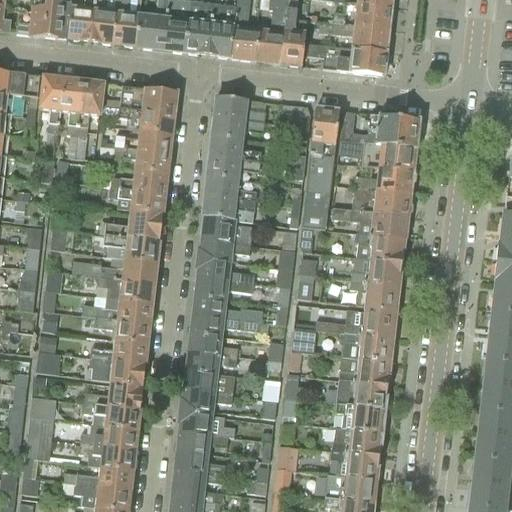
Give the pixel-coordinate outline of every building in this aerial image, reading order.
[(11,13),(12,0),(0,0),(0,11),(4,12),(11,13)] [(30,37),(29,39),(65,43),(69,8),(59,7),(59,3),(36,0),(33,0),(33,10),(32,15),(30,37)] [(70,0),(69,8),(65,43),(88,46),(92,0),(70,0)] [(92,0),(88,46),(111,48),(114,16),(115,1),(115,0),(92,0)] [(114,16),(111,48),(134,51),(138,17),(140,0),(115,0),(115,1),(114,16)] [(229,62),(252,65),(255,32),(246,31),(249,0),(236,0),(235,11),(229,62)] [(255,32),(252,65),(278,68),(285,13),(286,3),(286,0),(268,0),(268,1),(267,14),(271,14),(269,33),(255,32)] [(267,14),(268,1),(258,0),(257,12),(267,14)] [(286,0),(285,13),(295,14),(297,1),(286,0)] [(344,6),(355,8),(389,12),(390,0),(334,0),(333,5),(344,6)] [(134,51),(161,54),(167,3),(157,2),(155,19),(138,17),(134,51)] [(161,54),(184,57),(190,5),(167,3),(161,54)] [(184,57),(206,59),(212,8),(190,5),(184,57)] [(332,18),(331,28),(387,34),(388,23),(390,22),(391,16),(389,14),(389,12),(355,8),(344,6),(342,19),(332,18)] [(206,59),(229,62),(235,11),(212,8),(206,59)] [(285,13),(278,68),(300,70),(305,25),(294,24),(295,14),(285,13)] [(318,27),(317,36),(330,38),(331,28),(318,27)] [(352,40),(350,52),(384,56),(384,53),(387,52),(387,47),(385,44),(387,34),(331,28),(330,38),(352,40)] [(307,51),(306,60),(322,62),(321,73),(377,79),(382,75),(384,58),(384,56),(350,52),(330,50),(308,47),(307,51)] [(0,97),(11,99),(11,100),(22,101),(22,100),(36,102),(38,80),(0,76),(0,97)] [(57,130),(59,117),(62,83),(42,81),(38,114),(49,115),(47,128),(57,130)] [(62,83),(59,117),(67,118),(66,131),(78,132),(83,85),(62,83)] [(83,85),(78,132),(86,133),(88,120),(100,122),(101,108),(104,88),(83,85)] [(118,110),(118,112),(173,118),(175,99),(172,96),(121,90),(119,105),(118,110)] [(0,118),(9,119),(11,100),(11,99),(0,97),(0,118)] [(214,104),(212,122),(263,128),(264,120),(264,117),(265,107),(247,104),(219,101),(214,104)] [(105,103),(104,110),(118,112),(118,110),(119,105),(105,103)] [(280,108),(277,129),(287,130),(307,133),(309,120),(306,113),(306,111),(289,109),(280,108)] [(26,112),(25,121),(33,122),(34,113),(26,112)] [(140,125),(138,135),(170,138),(173,118),(118,112),(117,123),(140,125)] [(314,112),(300,230),(312,232),(324,233),(333,148),(334,149),(338,115),(314,112)] [(354,117),(342,116),(339,144),(350,146),(354,117)] [(0,139),(7,140),(9,119),(0,118),(0,139)] [(351,138),(350,146),(380,149),(382,149),(384,150),(414,153),(414,149),(417,129),(413,124),(394,122),(368,119),(368,125),(368,126),(362,126),(361,132),(367,133),(366,139),(351,138)] [(25,121),(24,131),(32,131),(33,122),(25,121)] [(212,122),(210,141),(243,144),(244,135),(262,137),(263,128),(212,122)] [(47,128),(46,137),(56,138),(57,130),(47,128)] [(307,133),(287,130),(285,142),(306,144),(307,133)] [(66,131),(65,139),(69,139),(77,140),(78,132),(66,131)] [(78,132),(77,140),(85,141),(86,133),(78,132)] [(115,142),(114,152),(168,158),(170,138),(138,135),(137,144),(115,142)] [(69,139),(66,161),(74,162),(77,140),(69,139)] [(77,140),(74,162),(83,163),(85,141),(77,140)] [(210,141),(208,161),(258,167),(259,157),(241,155),(243,144),(210,141)] [(339,144),(337,160),(357,162),(356,169),(377,172),(411,176),(411,174),(414,153),(384,150),(382,149),(380,149),(350,146),(347,145),(339,144)] [(135,164),(134,174),(166,178),(168,158),(114,152),(113,162),(135,164)] [(20,164),(33,165),(34,156),(21,154),(20,164)] [(296,159),(295,171),(302,172),(304,160),(296,159)] [(208,161),(206,180),(238,184),(239,175),(257,177),(258,167),(208,161)] [(39,187),(51,188),(53,167),(41,166),(39,187)] [(295,171),(293,183),(301,184),(302,172),(295,171)] [(354,181),(353,191),(409,198),(410,187),(412,186),(412,180),(411,178),(411,176),(377,172),(376,183),(354,181)] [(56,173),(54,185),(64,186),(65,174),(56,173)] [(111,182),(109,192),(118,193),(163,198),(166,178),(134,174),(133,184),(111,182)] [(206,180),(203,200),(254,206),(255,197),(237,195),(238,184),(206,180)] [(51,188),(49,204),(61,206),(62,190),(51,188)] [(350,214),(406,221),(406,219),(408,217),(409,211),(407,209),(409,198),(353,191),(350,214)] [(109,192),(108,202),(117,203),(115,213),(129,214),(133,215),(141,216),(161,218),(163,198),(118,193),(109,192)] [(16,197),(16,205),(27,206),(28,198),(16,197)] [(291,199),(290,210),(298,211),(299,200),(291,199)] [(203,200),(201,221),(203,221),(223,224),(233,225),(234,214),(253,216),(254,206),(203,200)] [(16,205),(14,214),(26,216),(27,206),(16,205)] [(290,210),(288,223),(297,223),(298,211),(290,210)] [(356,239),(403,244),(404,241),(407,242),(408,232),(405,232),(406,221),(350,214),(332,212),(330,223),(358,226),(356,239)] [(158,247),(161,222),(161,218),(141,216),(129,214),(128,218),(127,231),(105,228),(104,240),(158,247)] [(511,217),(503,216),(500,241),(511,242),(511,217)] [(201,227),(200,235),(201,235),(200,245),(248,250),(249,241),(250,231),(233,229),(233,225),(223,224),(203,221),(203,225),(202,227),(201,227)] [(300,230),(298,251),(300,255),(301,256),(309,257),(312,232),(300,230)] [(28,233),(26,254),(37,255),(40,234),(28,233)] [(51,238),(49,249),(63,251),(65,236),(65,235),(51,233),(51,234),(51,238)] [(282,235),(280,254),(293,255),(295,236),(282,235)] [(355,238),(352,261),(401,266),(401,265),(404,262),(405,257),(402,254),(403,244),(356,239),(355,238)] [(124,252),(123,265),(155,269),(158,247),(104,240),(103,250),(124,252)] [(497,248),(495,265),(511,267),(511,242),(500,241),(500,249),(497,248)] [(197,254),(196,263),(228,267),(229,257),(247,259),(248,250),(200,245),(199,254),(197,254)] [(26,254),(24,275),(35,276),(37,255),(26,254)] [(279,255),(277,268),(291,269),(292,256),(279,255)] [(352,261),(349,285),(398,291),(399,281),(403,278),(403,273),(400,269),(401,266),(352,261)] [(197,273),(196,282),(252,288),(253,279),(227,276),(228,267),(196,263),(195,273),(197,273)] [(312,281),(314,264),(301,263),(299,279),(312,281)] [(72,265),(71,277),(99,280),(100,271),(100,268),(72,265)] [(99,280),(98,283),(153,290),(155,269),(123,265),(122,274),(100,271),(99,280)] [(496,283),(495,290),(511,292),(511,267),(495,265),(493,282),(496,283)] [(277,272),(274,291),(278,291),(288,293),(290,274),(277,272)] [(20,281),(18,295),(19,295),(20,295),(33,296),(35,276),(24,275),(23,280),(23,281),(20,281)] [(44,296),(54,297),(59,298),(62,277),(46,275),(44,296)] [(299,279),(296,303),(309,305),(312,281),(299,279)] [(193,291),(192,301),(224,304),(225,295),(251,298),(252,288),(196,282),(195,291),(193,291)] [(98,283),(97,291),(107,292),(105,303),(151,309),(153,290),(98,283)] [(363,311),(363,314),(395,317),(396,312),(399,309),(399,304),(397,301),(398,291),(349,285),(348,294),(357,295),(355,310),(363,311)] [(511,292),(495,290),(492,315),(511,316),(511,292)] [(278,291),(276,310),(286,311),(288,293),(278,291)] [(18,295),(16,315),(17,315),(18,316),(30,317),(33,296),(20,295),(19,295),(18,295)] [(44,296),(41,316),(52,318),(54,297),(44,296)] [(193,310),(192,320),(260,327),(262,315),(241,313),(241,316),(223,314),(224,304),(192,301),(191,310),(193,310)] [(80,321),(94,323),(148,329),(151,309),(105,303),(104,312),(82,310),(80,321)] [(276,310),(274,329),(284,330),(286,311),(276,310)] [(344,338),(343,339),(392,344),(393,334),(396,331),(397,326),(395,323),(395,317),(363,314),(362,316),(346,314),(345,330),(344,338)] [(511,316),(492,315),(489,339),(511,341),(511,316)] [(52,318),(41,316),(40,331),(50,332),(52,318)] [(189,328),(188,338),(219,342),(220,332),(259,337),(260,327),(192,320),(191,329),(189,328)] [(114,335),(113,345),(146,349),(148,329),(94,323),(93,332),(114,335)] [(2,325),(1,335),(8,336),(10,326),(2,325)] [(315,326),(314,334),(344,338),(345,330),(315,326)] [(290,357),(299,358),(312,359),(315,336),(292,333),(290,357)] [(1,335),(0,341),(0,343),(8,344),(8,336),(1,335)] [(188,348),(187,357),(235,362),(236,353),(218,351),(219,342),(188,338),(186,347),(188,348)] [(343,339),(341,362),(389,368),(390,365),(393,362),(393,357),(391,354),(392,344),(343,339)] [(511,341),(489,339),(486,364),(511,366),(511,341)] [(39,340),(37,356),(49,357),(51,358),(53,341),(39,340)] [(90,351),(88,362),(144,369),(146,349),(113,345),(112,353),(90,351)] [(269,346),(267,366),(280,367),(282,348),(269,346)] [(37,356),(36,368),(42,369),(48,365),(49,357),(37,356)] [(184,366),(183,375),(215,379),(216,369),(234,372),(235,362),(187,357),(186,366),(184,366)] [(290,357),(288,374),(297,375),(299,358),(290,357)] [(125,391),(141,393),(141,389),(144,369),(88,362),(87,373),(91,373),(90,383),(108,385),(125,387),(125,391)] [(341,362),(338,386),(387,391),(388,380),(391,378),(392,373),(389,369),(389,368),(341,362)] [(511,366),(486,364),(484,388),(511,391),(511,366)] [(267,366),(266,373),(279,374),(280,367),(267,366)] [(183,375),(182,385),(184,385),(183,394),(231,400),(232,390),(233,381),(215,379),(211,378),(183,375)] [(12,377),(10,390),(13,390),(25,391),(26,381),(27,379),(26,379),(12,377)] [(34,381),(32,393),(43,394),(45,382),(34,381)] [(265,384),(263,404),(275,405),(277,386),(265,384)] [(125,391),(125,387),(108,385),(108,389),(107,399),(84,397),(83,408),(138,415),(141,393),(125,391)] [(337,394),(336,408),(384,414),(384,412),(387,409),(388,404),(386,401),(387,391),(338,386),(337,394)] [(511,391),(484,388),(481,412),(511,416),(511,391)] [(285,389),(283,402),(294,404),(296,390),(285,389)] [(13,390),(10,413),(23,414),(25,391),(13,390)] [(180,403),(178,414),(210,418),(212,406),(230,409),(231,400),(183,394),(182,403),(180,403)] [(31,401),(29,422),(30,422),(46,423),(48,402),(32,401),(31,401)] [(283,402),(281,424),(292,425),(294,404),(283,402)] [(263,404),(261,421),(273,423),(275,405),(263,404)] [(91,419),(90,431),(136,436),(138,415),(83,408),(82,418),(91,419)] [(341,419),(339,434),(381,439),(384,414),(336,408),(334,418),(341,419)] [(7,414),(4,436),(20,438),(23,414),(10,413),(7,412),(7,414)] [(511,416),(481,412),(478,437),(511,441),(511,440),(511,416)] [(179,427),(178,436),(226,442),(244,444),(245,434),(209,430),(210,418),(178,414),(177,427),(179,427)] [(28,423),(26,442),(49,444),(52,424),(30,422),(29,422),(28,423)] [(80,437),(79,450),(134,456),(136,436),(90,431),(89,438),(80,437)] [(333,433),(330,455),(379,461),(380,451),(383,448),(384,443),(381,440),(381,439),(339,434),(333,433)] [(4,436),(3,451),(19,453),(20,438),(4,436)] [(175,445),(174,455),(205,458),(206,449),(225,451),(226,442),(178,436),(177,445),(175,445)] [(260,437),(259,444),(270,446),(271,438),(260,437)] [(478,437),(475,461),(509,465),(511,441),(478,437)] [(26,444),(25,451),(49,453),(49,444),(26,442),(26,444)] [(262,446),(260,461),(268,462),(270,447),(262,446)] [(86,471),(98,472),(131,476),(134,456),(79,450),(78,459),(88,460),(86,471)] [(275,473),(295,475),(297,452),(278,450),(275,473)] [(175,464),(174,473),(222,479),(223,470),(204,468),(205,458),(174,455),(173,464),(175,464)] [(330,455),(329,464),(337,465),(335,480),(376,484),(376,482),(379,480),(380,474),(378,471),(379,461),(330,455)] [(475,461),(472,486),(506,490),(509,465),(475,461)] [(257,471),(255,483),(266,484),(267,472),(257,471)] [(74,488),(74,491),(129,497),(131,476),(98,472),(97,481),(75,478),(74,488)] [(0,473),(0,474),(0,485),(15,487),(16,475),(0,473)] [(171,482),(170,491),(201,495),(202,486),(221,488),(222,479),(174,473),(173,483),(171,482)] [(63,477),(62,487),(74,488),(75,478),(63,477)] [(327,479),(324,502),(325,502),(353,506),(373,508),(374,497),(378,495),(378,490),(376,487),(376,484),(335,480),(327,479)] [(21,486),(20,498),(36,500),(37,487),(37,484),(22,482),(22,485),(21,486)] [(247,482),(245,497),(264,499),(266,484),(255,483),(247,482)] [(0,485),(0,495),(14,497),(15,487),(0,485)] [(274,486),(273,497),(283,498),(286,499),(287,487),(274,486)] [(472,486),(470,510),(482,511),(503,511),(506,490),(472,486)] [(74,491),(73,499),(81,500),(80,511),(127,511),(129,497),(74,491)] [(170,491),(168,501),(171,502),(170,510),(183,511),(217,511),(218,507),(211,506),(212,496),(201,495),(170,491)] [(0,503),(1,503),(0,511),(12,511),(14,497),(0,495),(0,503)] [(273,497),(271,511),(281,511),(283,498),(273,497)] [(325,505),(324,511),(328,511),(372,511),(373,511),(373,509),(373,508),(353,506),(325,502),(325,504),(325,505)]
